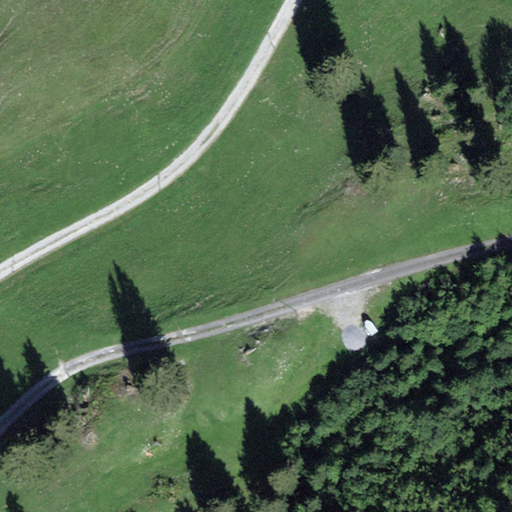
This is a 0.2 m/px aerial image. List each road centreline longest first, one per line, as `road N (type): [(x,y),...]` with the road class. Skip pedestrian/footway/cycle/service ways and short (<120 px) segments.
road 1 (track): [(0,431),(81,361),(511,241)]
road 2 (track): [(294,0),(236,98),(175,169),(0,272)]
